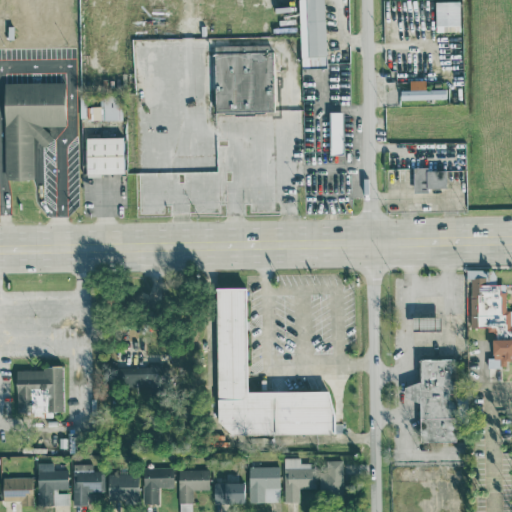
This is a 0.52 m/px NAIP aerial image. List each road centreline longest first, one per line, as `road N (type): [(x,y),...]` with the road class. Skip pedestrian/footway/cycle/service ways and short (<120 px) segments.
road 1 (secondary): [(0,244),(511,234)]
road 2 (residential): [(374,511),(366,0)]
